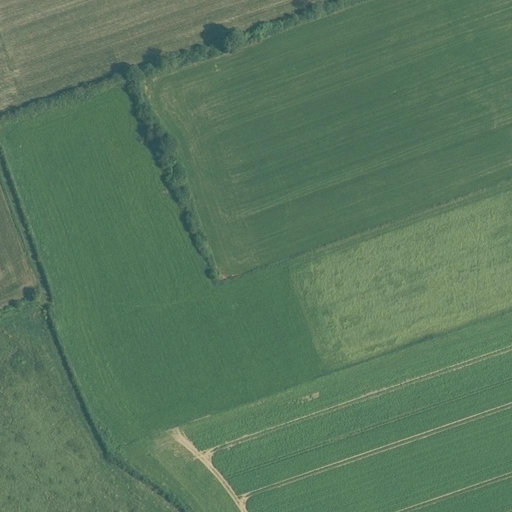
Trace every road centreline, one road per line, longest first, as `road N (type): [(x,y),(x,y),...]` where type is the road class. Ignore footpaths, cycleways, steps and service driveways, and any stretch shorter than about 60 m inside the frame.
road 1 (track): [(49,297),(58,349),(95,442),(134,484),(177,511)]
road 2 (track): [(0,154),(49,297)]
